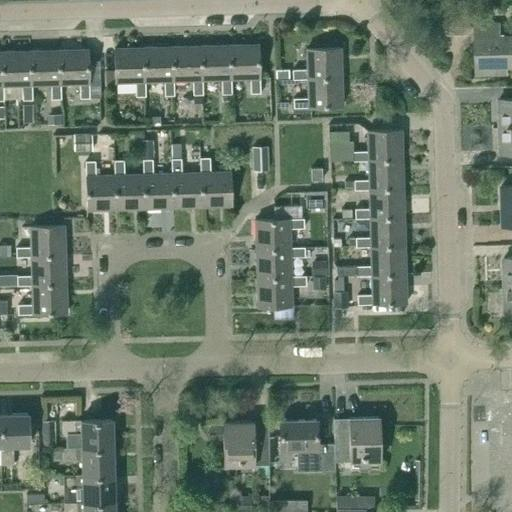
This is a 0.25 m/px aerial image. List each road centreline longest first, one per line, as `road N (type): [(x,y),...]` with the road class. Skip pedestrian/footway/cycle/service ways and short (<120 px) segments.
road 1 (unclassified): [(451,360),(447,93),(357,1)]
road 2 (unclassified): [(357,1),(0,13)]
road 3 (residential): [(121,368),(118,253),(220,250),(226,366)]
road 4 (residential): [(451,360),(226,366)]
road 5 (unclassified): [(453,511),(451,360)]
road 6 (residential): [(172,511),(169,367)]
road 7 (residential): [(121,368),(0,371)]
